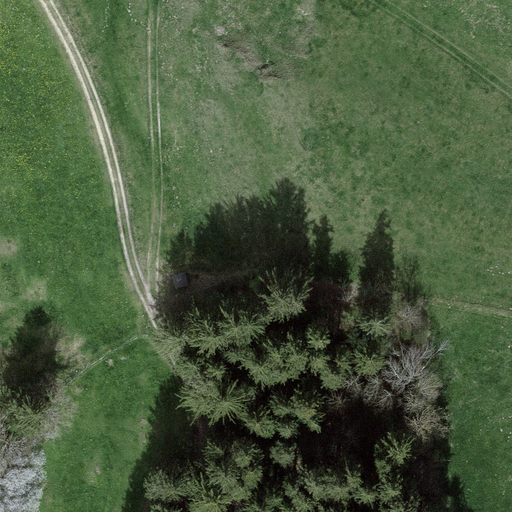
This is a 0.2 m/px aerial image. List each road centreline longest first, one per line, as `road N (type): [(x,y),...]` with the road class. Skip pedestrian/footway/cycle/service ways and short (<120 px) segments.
road 1 (track): [(156,511),(164,383),(105,130),(44,0)]
road 2 (track): [(143,307),(154,192),(146,79),(151,0)]
road 3 (track): [(370,0),(511,91)]
